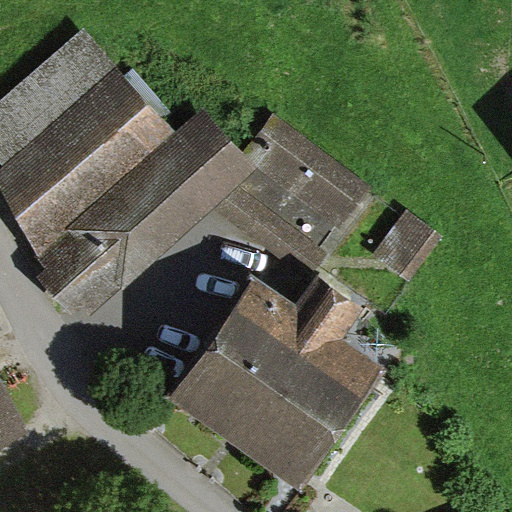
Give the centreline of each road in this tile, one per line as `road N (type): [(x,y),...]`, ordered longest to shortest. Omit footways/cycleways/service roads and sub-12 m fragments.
road 1 (residential): [(206,511),(100,434),(57,380)]
road 2 (unclassified): [(57,380),(0,262)]
